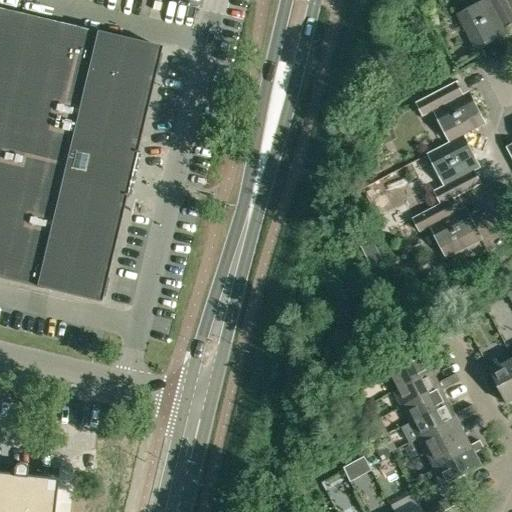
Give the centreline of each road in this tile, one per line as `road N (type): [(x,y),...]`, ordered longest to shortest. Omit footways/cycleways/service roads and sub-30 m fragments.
road 1 (secondary): [(196,401),(300,0)]
road 2 (unclassified): [(124,384),(206,42)]
road 3 (unclassified): [(26,0),(206,42)]
road 4 (residential): [(511,64),(486,77),(498,102),(493,156),(507,184)]
road 5 (unclassified): [(0,354),(124,384)]
